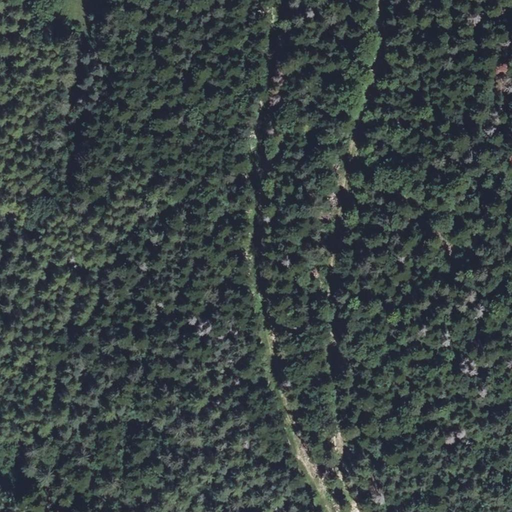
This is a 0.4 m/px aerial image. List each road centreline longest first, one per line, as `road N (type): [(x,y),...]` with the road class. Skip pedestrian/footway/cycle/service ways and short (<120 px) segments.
road 1 (track): [(332,511),(284,397),(258,276),(282,0)]
road 2 (track): [(354,511),(332,417),(329,260),(385,0)]
